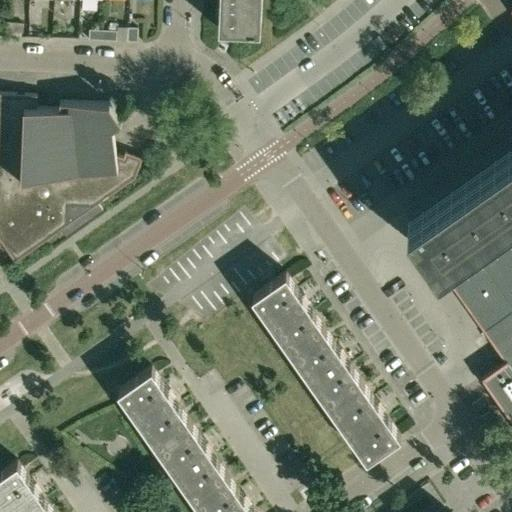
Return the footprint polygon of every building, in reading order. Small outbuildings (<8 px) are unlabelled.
[(220,0),(221,1),(219,28),(260,29),(261,0),(220,0)] [(7,14),(6,29),(23,30),(24,14),(7,14)] [(128,39),(138,40),(138,26),(128,26),(128,39)] [(65,37),(72,50),(85,42),(77,29),(65,37)] [(89,29),(89,38),(102,38),(103,29),(89,29)] [(103,29),(102,38),(117,39),(117,29),(103,29)] [(135,175),(142,156),(126,150),(124,156),(116,153),(113,125),(122,119),(109,101),(60,100),(61,107),(37,106),(37,93),(0,91),(0,237),(16,259),(69,221),(69,203),(93,204),(135,175)] [(411,224),(433,256),(436,261),(511,207),(511,144),(508,147),(417,211),(421,217),(411,224)] [(511,232),(448,277),(505,358),(482,375),(500,400),(511,391),(511,232)] [(324,324),(294,281),(286,270),(253,294),(291,348),(324,324)] [(362,378),(358,373),(324,324),(291,348),(329,402),(362,378)] [(190,419),(182,407),(152,365),(119,388),(157,442),(190,419)] [(400,433),(366,384),(362,378),(329,402),(367,456),(400,433)] [(511,391),(500,400),(511,417),(511,391)] [(228,473),(222,464),(190,419),(157,442),(195,496),(228,473)] [(55,511),(50,504),(18,459),(0,471),(0,503),(6,511),(55,511)] [(206,511),(255,511),(228,473),(195,496),(206,511)]
